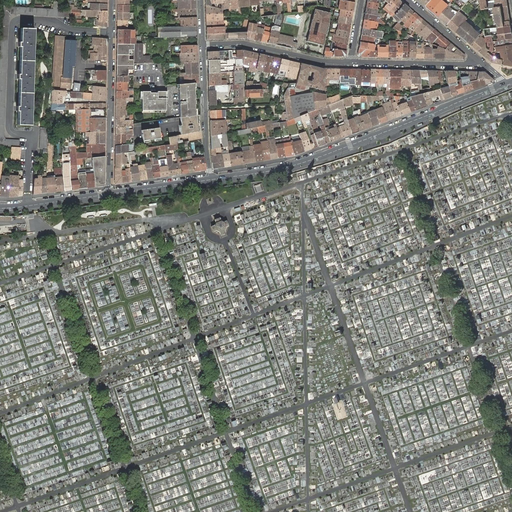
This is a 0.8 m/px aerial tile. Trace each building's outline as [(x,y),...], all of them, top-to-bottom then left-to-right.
[(196,8),(195,0),(186,0),(182,0),(177,0),(172,0),(172,2),(177,2),(178,9),(196,8)] [(214,0),(215,4),(215,7),(217,8),(217,4),(221,3),(221,9),(223,9),(223,3),(222,0),(214,0)] [(229,0),(222,0),(223,3),(223,9),(225,9),(225,7),(229,7),(229,11),(231,11),(231,9),(229,0)] [(237,0),(229,0),(231,9),(232,8),(232,7),(236,6),(236,8),(238,8),(237,0)] [(248,0),(237,0),(238,8),(239,13),(241,14),(240,5),(247,4),(248,6),(249,6),(249,4),(248,0)] [(282,0),(275,0),(277,15),(280,14),(279,5),(278,5),(278,3),(283,2),(282,0)] [(289,0),(282,0),(283,2),(287,2),(288,13),(291,13),(290,5),(289,0)] [(337,7),(336,9),(340,9),(353,12),(354,3),(342,0),(340,0),(339,0),(338,8),(337,7)] [(388,12),(389,11),(398,0),(389,0),(387,3),(383,8),(388,13),(388,12)] [(394,15),(403,4),(398,0),(389,11),(388,12),(393,16),(394,15)] [(453,0),(431,0),(426,7),(439,18),(449,6),(453,0)] [(486,0),(480,0),(481,3),(482,10),(487,9),(489,8),(491,8),(495,7),(495,8),(508,6),(506,0),(495,0),(496,3),(493,3),(487,5),(486,0)] [(88,10),(107,11),(107,4),(88,3),(88,5),(88,10)] [(409,9),(403,4),(394,15),(393,16),(392,16),(392,17),(398,21),(400,19),(409,9)] [(215,7),(206,5),(206,14),(222,13),(223,14),(223,9),(221,9),(217,8),(215,7)] [(0,39),(0,145),(4,146),(11,147),(19,147),(19,140),(5,140),(4,136),(7,37),(10,16),(12,13),(46,16),(71,17),(71,14),(71,10),(69,10),(60,9),(53,9),(51,9),(42,8),(33,8),(12,6),(3,6),(1,25),(0,37),(0,39)] [(449,6),(439,18),(447,25),(456,15),(451,12),(453,10),(449,6)] [(494,26),(494,28),(511,26),(509,14),(508,6),(495,8),(495,7),(491,8),(489,8),(490,16),(495,15),(496,23),(497,23),(498,26),(494,26)] [(377,13),(377,9),(376,9),(366,7),(365,14),(376,16),(379,16),(380,17),(382,15),(381,14),(377,13)] [(196,17),(196,8),(178,9),(172,9),(172,11),(178,11),(178,18),(180,18),(196,17)] [(107,21),(107,11),(88,10),(81,10),(77,10),(74,9),(71,9),(71,10),(71,14),(75,14),(75,15),(99,16),(99,20),(98,21),(107,21)] [(308,36),(307,41),(322,45),(324,37),(325,34),(326,35),(326,31),(327,27),(328,23),(328,22),(330,13),(314,9),(313,15),(312,17),(312,19),(311,19),(311,20),(309,30),(309,31),(308,33),(308,36)] [(351,18),(353,12),(340,9),(340,13),(334,12),(334,13),(333,15),(339,16),(351,18)] [(404,23),(414,12),(409,9),(400,19),(398,21),(397,22),(396,24),(392,28),(395,29),(398,31),(400,28),(401,27),(402,26),(399,23),(401,21),(404,23)] [(459,11),(447,25),(456,32),(467,19),(469,16),(468,15),(466,17),(459,11)] [(117,12),(117,20),(127,20),(129,20),(129,13),(117,12)] [(409,27),(411,25),(418,16),(414,12),(404,23),(403,25),(407,28),(408,28),(409,27)] [(271,27),(271,28),(267,43),(276,45),(278,36),(281,24),(282,20),(283,14),(280,14),(277,15),(274,15),(273,18),(276,19),(274,27),(275,27),(275,28),(271,27)] [(376,22),(376,16),(365,14),(364,20),(376,22)] [(351,18),(339,16),(338,21),(337,21),(336,22),(350,25),(351,18)] [(415,29),(423,20),(418,16),(411,25),(409,27),(413,31),(415,29)] [(196,26),(196,17),(180,18),(178,18),(175,18),(175,20),(180,20),(183,20),(183,27),(196,26)] [(117,20),(117,30),(127,30),(127,20),(117,20)] [(377,24),(377,22),(376,22),(364,20),(362,28),(376,30),(376,29),(373,28),(374,23),(377,24)] [(417,35),(427,24),(423,20),(415,29),(413,31),(410,35),(411,36),(414,32),(417,35)] [(466,20),(456,32),(464,39),(471,30),(473,28),(474,27),(466,20)] [(256,25),(248,23),(248,26),(246,32),(245,38),(253,40),(256,25)] [(338,23),(337,30),(349,32),(350,25),(338,23)] [(425,38),(433,29),(427,24),(417,35),(420,36),(421,34),(423,36),(421,38),(424,40),(424,39),(425,38)] [(261,26),(256,25),(253,40),(260,41),(264,27),(264,25),(261,25),(261,26)] [(197,37),(196,26),(183,27),(181,27),(158,27),(158,30),(158,38),(184,37),(197,37)] [(494,28),(492,28),(492,32),(498,31),(499,35),(511,33),(511,26),(494,28)] [(264,27),(260,41),(267,43),(271,28),(264,27)] [(18,125),(31,125),(32,93),(33,61),(34,29),(21,28),(21,42),(19,42),(18,47),(20,47),(19,74),(18,74),(17,79),(19,79),(18,106),(16,106),(16,111),(18,111),(18,125)] [(376,30),(362,28),(361,35),(376,37),(376,36),(378,36),(379,31),(376,30)] [(471,30),(464,39),(472,46),(481,35),(473,28),(471,30)] [(434,40),(439,34),(433,29),(425,38),(424,39),(429,42),(428,43),(431,44),(434,40)] [(117,44),(132,44),(133,39),(134,39),(134,30),(130,30),(127,30),(117,30),(117,44)] [(349,32),(337,30),(336,34),(329,33),(328,35),(331,35),(348,38),(349,32)] [(484,31),(481,34),(481,35),(472,46),(479,52),(486,44),(486,43),(485,38),(483,35),(485,33),(484,31)] [(511,35),(511,33),(499,35),(485,37),(485,38),(486,43),(492,42),(492,37),(499,36),(500,41),(511,38),(511,35)] [(278,36),(276,45),(291,49),(293,42),(293,40),(294,39),(294,37),(278,34),(278,36)] [(444,49),(449,43),(439,34),(434,40),(439,45),(438,46),(444,49)] [(61,88),(69,88),(70,78),(68,78),(69,66),(74,66),(75,57),(75,50),(76,40),(65,40),(65,36),(55,35),(52,86),(61,87),(61,88)] [(348,38),(331,35),(331,37),(333,38),(332,42),(347,45),(348,38)] [(376,39),(376,37),(361,35),(360,42),(374,44),(375,44),(375,43),(377,43),(378,39),(376,39)] [(107,46),(107,38),(100,38),(98,37),(98,38),(92,37),(92,46),(94,46),(107,46)] [(511,45),(511,38),(500,41),(495,41),(496,45),(500,44),(501,47),(511,45)] [(423,58),(423,47),(423,44),(421,44),(421,45),(416,45),(416,42),(415,41),(415,42),(414,58),(423,58)] [(332,42),(331,48),(332,48),(346,51),(347,45),(332,42)] [(374,44),(360,42),(359,48),(369,49),(376,51),(376,49),(373,48),(374,44)] [(423,58),(433,58),(432,49),(431,44),(428,43),(429,47),(423,47),(423,58)] [(444,49),(443,58),(464,59),(465,56),(449,43),(444,49)] [(117,55),(128,55),(128,50),(133,50),(134,44),(132,44),(117,44),(117,55)] [(133,60),(133,64),(153,63),(153,61),(150,62),(149,56),(142,57),(142,44),(135,44),(134,44),(133,50),(133,55),(133,60)] [(486,44),(479,52),(488,59),(492,55),(488,52),(487,52),(486,51),(488,49),(487,48),(486,44)] [(387,57),(388,45),(385,45),(385,47),(378,47),(378,45),(376,45),(376,49),(376,51),(376,57),(387,57)] [(432,49),(433,58),(443,58),(444,49),(438,46),(437,46),(436,49),(432,49)] [(325,47),(323,56),(332,56),(333,52),(331,52),(328,51),(329,48),(325,47)] [(333,52),(332,56),(343,56),(345,55),(346,51),(332,48),(331,49),(333,50),(333,52)] [(369,49),(359,48),(358,55),(359,57),(367,57),(369,49)] [(243,59),(242,50),(237,50),(237,56),(235,56),(234,56),(232,56),(232,55),(232,50),(229,51),(229,57),(229,60),(236,59),(237,59),(243,59)] [(249,68),(253,53),(242,50),(243,59),(243,66),(242,66),(249,68)] [(511,50),(501,52),(503,60),(504,65),(511,66),(511,50)] [(221,54),(220,54),(220,51),(207,52),(208,60),(219,60),(222,60),(221,54)] [(198,62),(197,53),(181,53),(179,53),(180,62),(198,62)] [(255,72),(256,69),(259,54),(253,53),(249,68),(249,71),(255,72)] [(262,70),(266,55),(259,54),(256,69),(262,70)] [(492,55),(488,59),(492,63),(504,65),(503,60),(499,59),(493,54),(492,55)] [(116,66),(133,65),(133,64),(133,60),(128,60),(128,55),(117,55),(116,66)] [(270,72),(273,57),(266,55),(262,70),(262,71),(270,73),(270,72)] [(281,59),(273,57),(270,72),(274,73),(274,76),(276,77),(278,74),(278,73),(279,69),(281,59)] [(243,71),(242,66),(243,66),(243,59),(237,59),(236,59),(237,66),(234,66),(234,72),(243,71)] [(278,74),(277,75),(285,77),(285,76),(285,75),(288,61),(281,59),(279,69),(278,73),(278,74)] [(208,60),(208,73),(222,72),(225,72),(225,69),(219,69),(219,60),(208,60)] [(297,79),(300,63),(288,61),(285,75),(285,76),(297,79)] [(183,75),(198,74),(198,62),(180,62),(179,62),(179,64),(184,64),(185,73),(179,73),(179,75),(183,75)] [(306,65),(300,63),(297,79),(296,83),(295,88),(304,90),(305,86),(307,86),(310,87),(311,81),(306,80),(308,71),(313,73),(314,67),(306,65)] [(116,66),(116,76),(128,75),(128,70),(133,70),(133,69),(133,65),(116,66)] [(311,81),(310,87),(325,91),(325,83),(325,68),(321,68),(314,67),(313,73),(311,81)] [(339,80),(339,69),(325,68),(325,83),(328,83),(328,80),(339,80)] [(348,84),(348,69),(339,69),(339,80),(339,82),(346,82),(346,84),(348,84)] [(369,85),(369,69),(361,69),(361,82),(361,85),(369,85)] [(97,80),(106,80),(106,70),(96,70),(91,70),(91,76),(93,76),(93,80),(97,80)] [(400,85),(401,70),(389,70),(389,88),(400,88),(400,85)] [(411,70),(401,70),(400,85),(410,86),(410,85),(410,83),(411,70)] [(418,86),(418,90),(421,89),(418,70),(411,70),(410,83),(414,83),(414,85),(418,86)] [(244,84),(244,81),(243,71),(234,72),(235,85),(244,84)] [(426,71),(429,85),(429,88),(433,87),(438,86),(436,71),(426,71)] [(438,86),(439,89),(443,99),(451,96),(448,87),(442,88),(441,85),(442,85),(439,71),(436,71),(438,86)] [(448,87),(451,96),(456,95),(453,85),(456,84),(455,79),(453,71),(444,71),(448,87)] [(460,82),(464,92),(472,89),(469,81),(468,81),(466,71),(458,71),(460,80),(460,82)] [(478,72),(466,71),(468,81),(469,81),(476,80),(478,72)] [(208,73),(209,86),(225,85),(227,85),(226,80),(220,80),(220,75),(226,75),(226,72),(225,72),(222,72),(208,73)] [(483,72),(478,72),(476,80),(482,78),(485,84),(493,81),(493,80),(483,72)] [(184,84),(193,83),(199,82),(198,74),(183,75),(179,75),(177,75),(177,76),(180,76),(183,76),(184,84)] [(469,81),(472,89),(485,84),(482,78),(476,80),(469,81)] [(453,85),(456,95),(464,92),(460,82),(460,80),(459,80),(458,81),(458,84),(456,84),(453,85)] [(245,90),(251,90),(252,85),(253,81),(247,81),(246,82),(245,90)] [(116,82),(116,91),(127,91),(129,91),(133,91),(133,89),(127,89),(127,84),(127,82),(116,82)] [(179,87),(180,117),(185,116),(191,116),(196,115),(196,108),(194,108),(193,86),(193,83),(184,84),(178,84),(179,87)] [(209,101),(209,105),(215,105),(215,91),(224,91),(224,92),(226,91),(226,88),(225,88),(225,87),(227,87),(227,89),(237,89),(237,104),(244,104),(244,97),(244,90),(244,84),(235,85),(227,85),(225,85),(209,86),(209,91),(209,101)] [(106,100),(106,87),(93,86),(93,92),(90,92),(87,91),(87,93),(93,94),(92,99),(106,100)] [(265,125),(269,124),(272,124),(279,122),(283,122),(285,121),(288,121),(293,119),(289,97),(287,88),(283,96),(286,112),(280,113),(282,121),(277,122),(277,120),(272,121),(269,121),(263,122),(263,124),(261,124),(260,120),(245,123),(245,124),(246,129),(250,128),(257,127),(265,125)] [(422,93),(427,106),(432,104),(432,101),(430,102),(429,98),(431,97),(438,95),(440,99),(440,101),(443,99),(439,89),(422,93)] [(48,110),(51,110),(57,110),(63,110),(65,110),(65,104),(61,104),(62,97),(63,91),(61,91),(53,90),(51,106),(48,106),(48,110)] [(417,90),(410,91),(410,93),(410,97),(410,96),(411,100),(415,110),(419,109),(423,107),(427,106),(422,93),(419,94),(418,90),(417,90)] [(116,91),(116,99),(126,98),(128,98),(129,98),(129,93),(131,93),(133,93),(133,91),(129,91),(127,91),(116,91)] [(142,111),(165,111),(165,92),(156,92),(157,93),(149,93),(149,92),(141,92),(142,111)] [(318,108),(325,106),(325,100),(325,95),(323,95),(313,92),(313,93),(295,95),(289,97),(293,119),(294,118),(300,116),(307,113),(318,108)] [(509,93),(482,101),(483,105),(486,104),(490,117),(502,113),(499,103),(508,100),(508,98),(510,97),(509,93)] [(330,104),(339,100),(339,94),(330,98),(330,104)] [(352,102),(351,95),(348,97),(342,99),(344,107),(352,105),(352,102)] [(372,100),(371,96),(369,96),(365,96),(366,99),(367,111),(367,113),(369,119),(372,126),(379,124),(374,110),(374,109),(368,111),(368,103),(368,101),(372,101),(372,100)] [(344,107),(342,99),(339,100),(330,104),(328,105),(330,110),(337,108),(338,110),(340,109),(340,111),(342,115),(342,117),(343,117),(343,116),(343,114),(346,114),(344,107)] [(390,101),(396,117),(401,115),(396,102),(393,103),(391,99),(389,100),(390,101)] [(409,112),(405,102),(401,104),(400,101),(397,102),(397,100),(395,101),(396,102),(401,115),(409,112)] [(415,110),(411,100),(405,102),(409,112),(415,110)] [(385,103),(391,119),(396,117),(390,101),(387,102),(385,103)] [(380,103),(381,105),(386,121),(391,119),(385,103),(382,104),(381,102),(380,103)] [(116,106),(116,120),(123,119),(123,116),(124,116),(125,116),(127,115),(127,108),(127,105),(126,105),(116,106)] [(330,110),(328,105),(325,106),(318,108),(320,113),(321,115),(325,114),(330,112),(330,110)] [(374,110),(379,124),(386,121),(381,105),(379,106),(380,108),(374,110)] [(320,113),(318,108),(307,113),(309,119),(310,124),(313,133),(314,134),(318,146),(330,142),(324,125),(321,126),(322,130),(319,131),(317,127),(316,127),(313,116),(320,113)] [(105,118),(106,109),(76,110),(76,132),(85,132),(90,132),(91,132),(105,131),(105,118)] [(221,110),(209,110),(210,121),(223,120),(225,120),(225,110),(221,110)] [(309,119),(307,113),(300,116),(301,120),(302,122),(304,128),(307,127),(306,125),(305,121),(309,119)] [(362,121),(365,129),(372,126),(369,119),(367,113),(360,115),(358,116),(360,122),(362,121)] [(128,126),(133,126),(133,124),(133,120),(133,114),(131,115),(131,120),(125,121),(125,117),(124,117),(124,116),(123,116),(123,119),(116,120),(116,127),(128,126)] [(339,126),(343,137),(352,134),(347,120),(346,114),(343,114),(343,116),(343,117),(345,124),(339,126)] [(187,133),(200,131),(199,122),(198,119),(198,115),(196,115),(191,116),(185,116),(180,117),(181,122),(181,125),(180,126),(181,135),(187,133)] [(353,118),(358,132),(365,129),(362,121),(360,122),(358,116),(353,118)] [(324,125),(330,142),(340,138),(335,125),(334,123),(332,124),(333,127),(330,128),(326,118),(322,119),(323,123),(324,125)] [(353,118),(347,120),(352,134),(358,132),(353,118)] [(273,127),(272,124),(269,124),(265,125),(266,136),(269,135),(268,129),(273,128),(273,127)] [(116,127),(116,136),(133,134),(133,131),(128,131),(128,126),(116,127)] [(225,127),(210,128),(210,136),(217,135),(220,134),(225,133),(225,127)] [(47,149),(48,128),(41,128),(40,149),(43,149),(47,149)] [(141,130),(143,141),(160,138),(159,128),(141,130)] [(105,144),(105,131),(91,132),(90,132),(85,132),(85,136),(88,136),(88,144),(90,144),(91,144),(105,144)] [(201,131),(200,131),(187,133),(181,135),(178,135),(173,136),(168,137),(170,144),(176,143),(182,142),(182,140),(177,141),(176,141),(176,138),(179,138),(179,139),(188,137),(189,141),(201,138),(201,131)] [(217,135),(210,136),(211,149),(220,147),(228,146),(227,141),(225,133),(220,134),(220,137),(222,145),(221,145),(220,146),(218,137),(217,135)] [(130,138),(133,137),(133,134),(116,136),(115,146),(125,145),(125,142),(125,139),(127,139),(130,139),(130,138)] [(300,139),(304,152),(311,149),(309,143),(307,136),(306,134),(299,137),(300,139)] [(289,136),(289,137),(290,138),(294,155),(304,152),(300,139),(299,137),(298,137),(299,140),(292,142),(291,139),(291,136),(289,136)] [(282,141),(285,157),(294,155),(290,138),(282,139),(282,141)] [(241,149),(243,164),(255,162),(253,145),(252,143),(252,141),(252,139),(250,139),(251,146),(240,148),(241,149)] [(267,140),(267,142),(270,159),(278,158),(274,139),(267,140)] [(275,141),(278,158),(285,157),(282,141),(282,139),(275,141)] [(231,141),(227,141),(228,146),(229,153),(231,166),(243,164),(241,149),(240,148),(239,148),(239,151),(230,153),(230,150),(232,150),(231,141)] [(260,145),(263,160),(270,159),(267,142),(260,143),(260,145)] [(253,145),(255,162),(263,160),(260,145),(260,143),(253,145)] [(105,156),(105,144),(91,144),(90,144),(88,144),(87,144),(87,146),(90,146),(89,153),(87,153),(76,153),(76,158),(76,159),(81,158),(83,158),(84,158),(85,158),(85,160),(86,159),(86,158),(92,157),(105,156)] [(125,153),(125,145),(115,146),(115,154),(125,153)] [(20,159),(20,154),(21,147),(19,147),(11,147),(11,154),(10,158),(20,159)] [(211,156),(213,169),(224,167),(222,154),(220,147),(211,149),(211,156)] [(147,179),(153,178),(150,164),(150,162),(150,160),(146,160),(146,156),(145,153),(148,152),(148,148),(142,150),(143,154),(143,157),(144,160),(144,163),(144,164),(147,179)] [(76,150),(70,150),(70,154),(70,178),(71,190),(79,189),(77,171),(77,169),(77,168),(76,165),(76,159),(76,158),(76,150)] [(132,182),(139,180),(137,166),(137,164),(137,163),(135,163),(135,164),(131,165),(131,160),(136,160),(135,156),(135,155),(134,151),(129,152),(127,152),(128,156),(128,157),(128,160),(129,164),(130,167),(130,168),(132,182)] [(128,157),(128,156),(127,152),(125,153),(115,154),(115,161),(115,168),(121,168),(121,164),(123,164),(126,164),(126,160),(128,160),(128,157)] [(191,155),(191,153),(188,154),(188,155),(187,155),(187,161),(186,161),(187,173),(194,172),(192,160),(191,155)] [(222,154),(224,167),(231,166),(229,153),(222,154)] [(62,177),(64,191),(71,190),(70,178),(70,154),(62,154),(62,172),(62,177)] [(169,176),(181,174),(180,163),(179,162),(178,156),(178,154),(175,154),(176,159),(177,159),(177,163),(172,164),(172,160),(171,155),(168,155),(166,156),(166,157),(167,165),(169,176)] [(206,170),(204,154),(200,154),(201,157),(194,158),(194,155),(191,155),(192,160),(194,172),(206,170)] [(104,186),(105,156),(92,157),(93,169),(93,174),(95,187),(104,186)] [(186,161),(185,157),(181,158),(180,156),(178,156),(179,162),(180,163),(181,174),(187,173),(186,161)] [(158,160),(160,177),(169,176),(167,165),(166,157),(163,158),(164,163),(161,163),(160,158),(157,158),(158,160)] [(153,178),(160,177),(158,160),(153,161),(153,160),(150,160),(150,162),(150,164),(153,178)] [(139,180),(147,179),(144,164),(137,166),(139,180)] [(122,183),(132,182),(130,168),(127,168),(125,169),(125,171),(126,175),(122,176),(122,183)] [(8,197),(17,196),(18,180),(19,176),(13,176),(13,172),(11,172),(12,169),(10,169),(10,172),(9,176),(9,177),(8,197)] [(79,189),(87,188),(85,174),(80,175),(80,171),(77,171),(79,189)] [(56,191),(64,191),(62,177),(62,172),(54,173),(54,177),(55,178),(56,191)] [(47,193),(56,191),(55,178),(54,177),(54,173),(53,173),(53,175),(46,176),(46,178),(47,193)] [(87,188),(95,187),(93,174),(85,174),(87,188)] [(1,184),(0,191),(0,196),(8,197),(9,177),(1,176),(1,184)] [(38,179),(34,179),(33,194),(41,193),(41,176),(38,176),(38,179)] [(219,232),(220,234),(225,232),(224,230),(225,227),(228,226),(226,220),(223,221),(221,220),(219,218),(214,220),(215,223),(214,225),(211,226),(213,231),(216,230),(219,232)] [(234,362),(226,365),(229,372),(236,370),(234,362)] [(336,419),(346,417),(342,400),(339,400),(338,395),(331,396),(336,419)]
